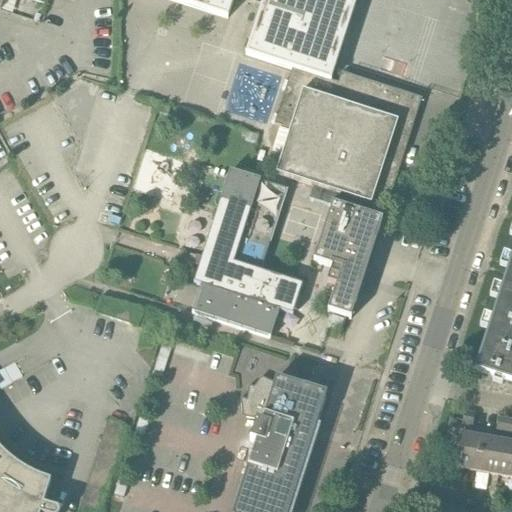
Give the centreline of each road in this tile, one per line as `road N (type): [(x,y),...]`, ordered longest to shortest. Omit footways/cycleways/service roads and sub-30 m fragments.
road 1 (residential): [(421,390),(511,107)]
road 2 (residential): [(382,511),(421,390)]
